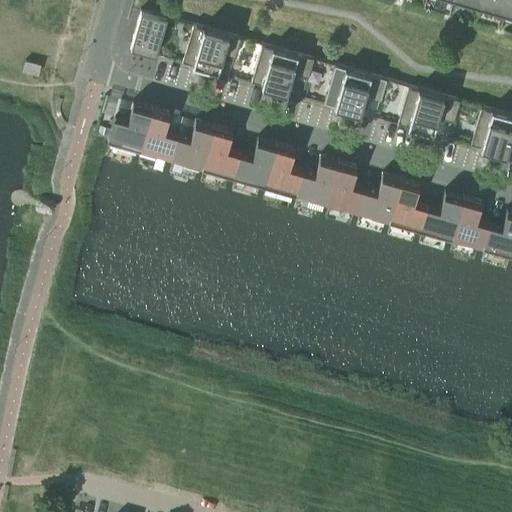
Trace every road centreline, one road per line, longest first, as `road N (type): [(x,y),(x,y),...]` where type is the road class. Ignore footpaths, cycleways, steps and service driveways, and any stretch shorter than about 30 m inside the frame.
road 1 (residential): [(511,195),(97,72),(111,0)]
road 2 (residential): [(60,478),(185,511)]
